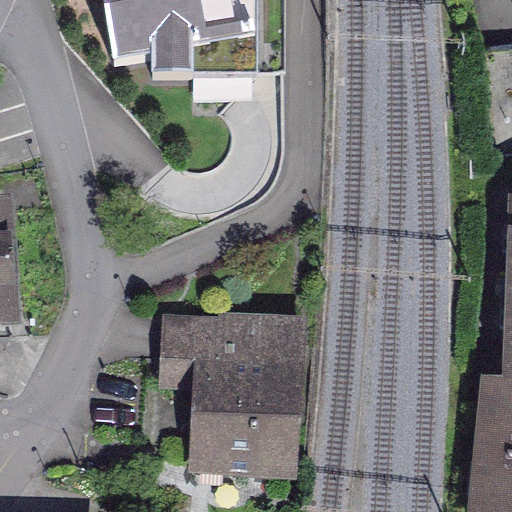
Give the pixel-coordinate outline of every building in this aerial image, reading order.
[(144,59),(145,80),(255,78),(254,0),(91,0),(103,65),(144,59)] [(12,208),(0,209),(0,322),(23,320),(12,208)] [(511,210),(507,210),(495,394),(511,395),(511,210)] [(285,323),(161,318),(159,383),(193,384),(189,472),(279,476),(285,323)] [(511,511),(511,395),(495,394),(479,394),(467,511),(511,511)]
